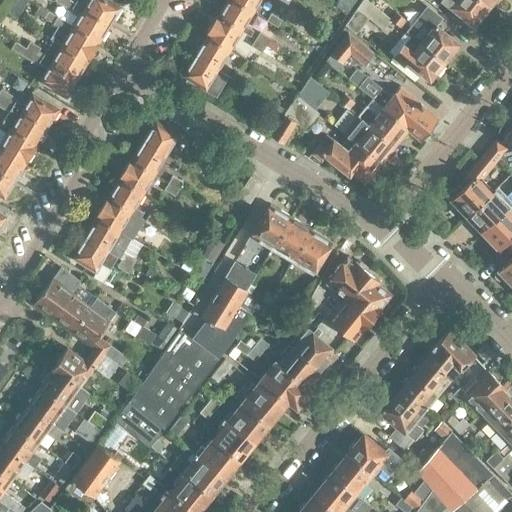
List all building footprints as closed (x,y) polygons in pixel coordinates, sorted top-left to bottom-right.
[(55,0),(55,2),(71,12),(72,10),(79,14),(73,25),(100,41),(111,24),(83,8),(76,3),(70,0),(55,0)] [(80,0),(78,0),(76,3),(83,8),(111,24),(121,6),(111,0),(87,0),(86,3),(80,0)] [(245,25),(253,12),(232,0),(227,0),(218,15),(217,15),(242,30),(250,35),(253,29),(245,25)] [(232,0),(253,12),(260,0),(232,0)] [(368,0),(362,0),(346,25),(356,34),(369,17),(384,29),(391,19),(368,0)] [(486,9),(488,6),(479,0),(441,0),(442,0),(451,8),(451,7),(473,25),(478,18),(481,21),(488,11),(486,9)] [(54,22),(59,15),(49,8),(44,16),(54,22)] [(391,18),(401,27),(407,20),(396,11),(391,18)] [(281,19),(272,13),(267,20),(277,26),(281,19)] [(205,35),(206,36),(230,50),(242,30),(217,15),(205,35)] [(425,32),(419,41),(443,61),(445,59),(448,61),(456,52),(453,50),(458,44),(435,25),(428,18),(420,28),(425,32)] [(73,25),(61,46),(88,62),(100,41),(73,25)] [(366,65),(376,53),(348,30),(332,52),(344,62),(352,54),(366,65)] [(252,46),(262,52),(271,39),(260,32),(252,46)] [(218,71),(230,50),(206,36),(193,56),(218,71)] [(45,53),(42,58),(77,79),(88,62),(61,46),(53,40),(45,53)] [(15,41),(10,48),(37,64),(38,65),(40,62),(42,58),(42,57),(36,54),(41,47),(30,41),(26,48),(15,41)] [(443,61),(419,41),(412,49),(407,44),(394,59),(403,66),(407,62),(429,80),(434,73),(437,75),(444,66),(441,64),(443,61)] [(218,71),(193,56),(182,76),(216,96),(222,85),(212,79),(218,71)] [(42,58),(40,62),(48,67),(40,81),(67,97),(77,79),(42,58)] [(246,77),(236,71),(232,78),(242,84),(246,77)] [(424,110),(425,107),(401,87),(393,96),(382,87),(374,96),(364,88),(366,85),(357,77),(352,83),(372,99),(409,130),(420,139),(436,120),(424,110)] [(1,88),(0,90),(0,97),(48,127),(59,109),(33,93),(25,105),(17,100),(18,97),(1,88)] [(337,99),(349,108),(355,100),(343,91),(337,99)] [(270,135),(283,144),(296,123),(306,130),(319,113),(295,95),(286,110),(281,117),(270,135)] [(11,128),(37,144),(48,127),(0,97),(0,106),(9,112),(2,122),(11,128)] [(358,116),(392,144),(397,138),(400,140),(409,130),(372,99),(367,106),(358,116)] [(281,117),(286,110),(275,104),(271,111),(281,117)] [(343,133),(355,143),(378,162),(384,156),(385,158),(394,148),(391,146),(392,144),(358,116),(343,133)] [(167,153),(179,134),(155,119),(144,139),(167,153)] [(0,146),(26,163),(37,144),(11,128),(0,146)] [(511,129),(511,130),(510,129),(503,136),(505,138),(504,140),(511,146),(511,129)] [(378,162),(355,143),(349,150),(332,136),(331,137),(325,133),(318,141),(321,143),(312,154),(321,163),(327,157),(349,176),(353,171),(365,179),(370,173),(372,175),(380,166),(377,164),(378,162)] [(202,151),(206,144),(195,138),(191,145),(202,151)] [(155,174),(167,153),(144,139),(131,159),(155,174)] [(511,151),(497,139),(476,164),(465,178),(468,182),(459,192),(458,191),(457,190),(456,190),(454,190),(453,191),(452,192),(451,192),(451,193),(450,193),(450,194),(450,196),(450,197),(450,198),(451,199),(460,209),(458,210),(466,218),(493,192),(482,180),(499,159),(511,168),(511,151)] [(0,172),(15,182),(26,163),(0,146),(0,172)] [(155,174),(131,159),(130,159),(119,178),(143,192),(155,174)] [(0,172),(0,196),(5,199),(15,182),(0,172)] [(172,176),(168,182),(178,188),(182,182),(172,176)] [(261,185),(250,177),(238,196),(250,203),(261,185)] [(118,179),(119,180),(108,197),(107,197),(106,198),(140,218),(144,212),(135,207),(143,192),(119,178),(118,179)] [(178,188),(168,182),(164,189),(174,195),(178,188)] [(511,190),(501,202),(493,192),(466,218),(474,226),(475,225),(483,233),(508,209),(511,205),(511,190)] [(140,218),(106,198),(94,217),(119,232),(126,221),(140,229),(142,226),(153,234),(157,227),(145,221),(140,218)] [(272,249),(290,218),(288,217),(289,215),(281,210),(280,212),(269,205),(247,243),(257,250),(261,243),(272,249)] [(511,213),(508,209),(483,233),(489,240),(487,241),(495,248),(497,247),(499,249),(511,236),(511,213)] [(145,221),(157,227),(168,233),(174,224),(163,217),(160,221),(149,214),(145,221)] [(118,257),(123,260),(132,267),(137,259),(134,257),(141,246),(119,232),(94,217),(94,218),(95,218),(84,237),(118,258),(118,257)] [(272,249),(292,261),(310,231),(301,225),(302,223),(294,218),(293,220),(290,218),(272,249)] [(323,238),(324,236),(313,229),(311,231),(310,231),(292,261),(313,273),(331,243),(323,238)] [(223,245),(209,236),(199,252),(214,261),(223,245)] [(95,272),(101,264),(110,270),(118,258),(84,237),(72,257),(95,272)] [(511,287),(511,243),(508,247),(511,251),(511,256),(497,271),(496,272),(496,273),(495,274),(495,276),(495,277),(496,279),(497,280),(499,280),(500,281),(501,281),(502,280),(504,280),(511,287)] [(328,321),(351,294),(371,270),(361,263),(360,265),(357,262),(354,265),(347,258),(327,282),(343,297),(336,306),(321,294),(324,290),(317,285),(308,300),(320,309),(317,312),(328,321)] [(132,267),(123,260),(118,267),(128,273),(132,267)] [(182,267),(202,280),(209,269),(196,260),(193,265),(185,262),(182,267)] [(80,281),(61,266),(52,278),(34,303),(54,318),(72,292),(80,281)] [(368,324),(381,307),(380,306),(387,298),(387,292),(379,285),(382,282),(378,280),(380,278),(371,270),(351,294),(365,307),(357,316),(368,324)] [(246,292),(238,287),(224,278),(200,315),(225,330),(239,306),(238,305),(246,292)] [(72,331),(91,305),(72,292),(54,318),(72,331)] [(238,305),(239,306),(252,314),(254,311),(260,315),(267,305),(246,292),(238,305)] [(328,321),(347,335),(353,340),(360,330),(361,331),(368,324),(357,316),(365,307),(351,294),(328,321)] [(301,338),(293,347),(321,370),(323,369),(326,369),(330,364),(329,361),(335,354),(337,355),(338,354),(334,350),(310,331),(317,322),(323,327),(328,321),(317,312),(320,309),(308,300),(301,313),(290,329),(301,338)] [(173,302),(166,312),(179,321),(186,310),(173,302)] [(91,305),(72,331),(90,345),(94,347),(103,355),(110,345),(98,336),(110,318),(91,305)] [(267,305),(260,315),(268,320),(275,310),(267,305)] [(134,321),(143,326),(147,319),(138,313),(134,321)] [(161,347),(164,350),(178,329),(167,321),(158,335),(153,342),(161,347)] [(334,350),(347,335),(328,321),(323,327),(317,322),(310,331),(334,350)] [(144,326),(139,335),(151,343),(156,335),(144,326)] [(165,427),(218,358),(178,329),(164,350),(130,399),(165,427)] [(427,356),(452,376),(454,379),(474,357),(471,353),(449,330),(430,348),(432,350),(427,356)] [(255,346),(263,352),(269,344),(261,338),(255,346)] [(239,340),(234,346),(228,354),(236,360),(243,352),(247,355),(255,362),(263,352),(255,346),(252,349),(239,340)] [(85,360),(67,347),(53,367),(80,386),(94,367),(110,378),(119,366),(103,355),(94,347),(85,360)] [(278,364),(310,391),(311,390),(307,387),(311,383),(314,386),(316,385),(312,382),(314,380),(317,380),(321,375),(320,372),(321,370),(293,347),(278,364)] [(412,375),(436,395),(452,376),(427,356),(419,367),(416,367),(413,370),(414,372),(412,375)] [(225,360),(211,377),(219,383),(233,366),(225,360)] [(287,401),(296,408),(300,404),(303,404),(308,397),(307,394),(310,391),(278,364),(274,361),(256,384),(283,407),(287,401)] [(80,386),(53,367),(42,383),(43,383),(41,387),(66,405),(80,386)] [(133,393),(142,382),(126,371),(118,382),(133,393)] [(468,391),(462,385),(451,395),(459,402),(465,396),(481,413),(504,391),(506,390),(487,371),(468,391)] [(397,393),(421,413),(436,395),(412,375),(409,378),(406,378),(403,382),(404,384),(397,393)] [(268,425),(283,407),(256,384),(252,381),(247,388),(243,385),(233,397),(240,402),(268,425)] [(66,405),(41,387),(27,406),(63,432),(69,423),(59,416),(66,405)] [(481,413),(496,430),(511,414),(511,398),(511,399),(504,391),(481,413)] [(383,406),(384,409),(380,413),(398,427),(390,437),(404,448),(412,437),(406,431),(414,421),(421,427),(428,418),(421,413),(397,393),(388,404),(385,404),(383,406)] [(213,395),(206,404),(215,411),(222,402),(213,395)] [(156,439),(165,427),(130,399),(116,419),(150,447),(158,452),(163,444),(156,439)] [(240,402),(226,420),(253,442),(255,440),(253,438),(257,433),(260,435),(268,425),(240,402)] [(206,404),(199,412),(208,419),(215,411),(206,404)] [(63,432),(27,406),(14,424),(39,443),(46,434),(56,441),(63,432)] [(93,425),(100,430),(108,419),(101,414),(93,425)] [(511,414),(496,430),(511,447),(511,414)] [(188,421),(181,416),(169,431),(176,437),(188,421)] [(453,426),(459,433),(469,424),(463,417),(453,426)] [(100,430),(93,425),(86,420),(77,434),(90,444),(100,430)] [(253,442),(226,420),(212,437),(240,459),(247,450),(245,448),(250,443),(252,444),(253,442)] [(445,437),(451,430),(449,429),(441,421),(434,428),(445,437)] [(39,443),(14,424),(0,443),(35,468),(41,459),(32,453),(39,443)] [(459,433),(466,441),(476,431),(469,424),(459,433)] [(493,511),(511,494),(511,493),(510,492),(451,430),(445,437),(421,464),(415,459),(409,466),(415,471),(420,477),(425,482),(430,488),(450,511),(493,511)] [(387,449),(385,452),(363,434),(356,442),(353,443),(348,449),(348,453),(347,453),(374,475),(382,465),(388,470),(398,457),(402,453),(391,445),(387,449)] [(212,437),(198,454),(224,476),(229,469),(231,470),(240,459),(212,437)] [(35,468),(0,443),(0,442),(0,470),(12,480),(19,469),(29,476),(35,468)] [(95,498),(122,461),(97,442),(70,481),(95,498)] [(183,473),(211,495),(219,485),(217,484),(224,476),(198,454),(188,447),(173,465),(183,473)] [(511,448),(502,458),(493,468),(506,482),(510,478),(507,474),(511,469),(509,465),(511,462),(511,448)] [(486,461),(493,468),(502,458),(496,451),(486,461)] [(73,468),(80,458),(72,452),(65,462),(73,468)] [(332,472),(331,473),(358,495),(374,475),(347,453),(340,462),(337,462),(332,468),(332,472)] [(73,468),(65,462),(53,477),(62,483),(73,468)] [(202,506),(211,495),(183,473),(173,465),(158,482),(168,490),(194,511),(200,505),(202,506)] [(12,480),(0,470),(0,500),(15,511),(22,511),(25,508),(3,492),(12,480)] [(336,511),(343,511),(358,495),(331,473),(329,476),(326,476),(322,480),(322,485),(314,494),(336,511)] [(150,474),(146,479),(143,484),(150,489),(157,480),(150,474)] [(50,481),(40,494),(48,500),(59,487),(50,481)] [(70,481),(65,488),(86,511),(95,498),(70,481)] [(450,511),(430,488),(423,499),(422,500),(416,508),(415,507),(411,511),(450,511)] [(411,489),(403,498),(411,504),(415,507),(416,508),(422,500),(423,499),(411,489)] [(194,511),(168,490),(154,508),(159,511),(194,511)] [(135,494),(129,503),(122,510),(125,511),(136,511),(139,510),(145,502),(135,494)] [(299,511),(298,511),(336,511),(314,494),(307,503),(304,503),(299,508),(299,511)] [(403,498),(401,496),(395,504),(405,511),(411,511),(415,507),(411,504),(403,498)] [(49,511),(51,511),(41,503),(30,511),(49,511)]
